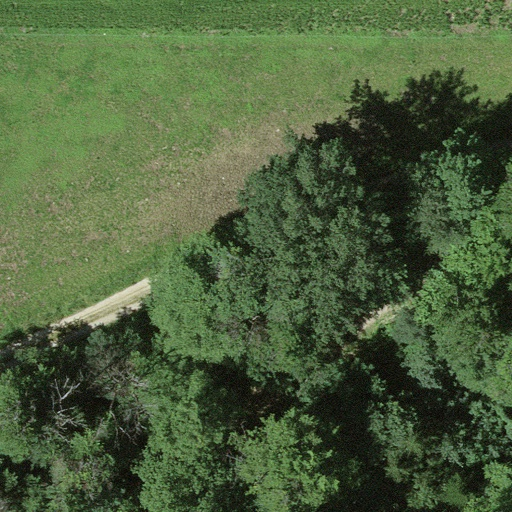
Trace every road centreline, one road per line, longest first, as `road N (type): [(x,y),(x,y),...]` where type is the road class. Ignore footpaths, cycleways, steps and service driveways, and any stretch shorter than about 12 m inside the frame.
road 1 (track): [(0,380),(284,248),(511,174)]
road 2 (track): [(154,511),(511,212)]
